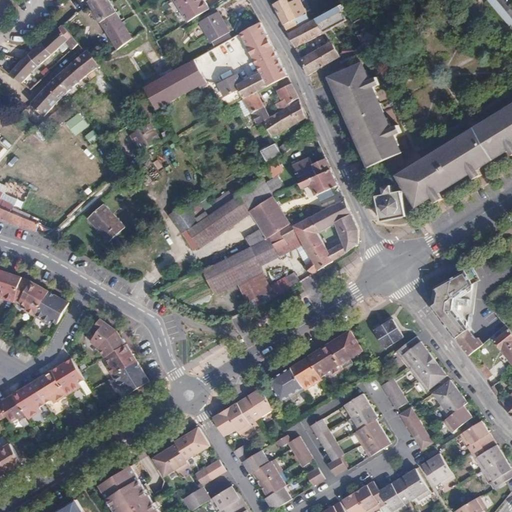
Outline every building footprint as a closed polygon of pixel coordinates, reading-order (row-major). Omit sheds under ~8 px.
[(108,0),(89,0),(88,1),(100,22),(116,12),(108,0)] [(174,0),(188,22),(209,10),(203,0),(174,0)] [(287,0),(281,0),(273,4),(275,8),(288,2),(287,0)] [(511,17),(496,0),(487,0),(511,28),(511,17)] [(288,2),(275,8),(280,21),(287,34),(298,28),(294,19),(296,18),(288,2)] [(315,18),(324,31),(346,20),(340,9),(343,8),(340,3),(315,18)] [(352,15),(352,17),(355,21),(361,19),(362,21),(366,18),(362,10),(352,15)] [(122,22),(116,12),(100,22),(118,51),(132,39),(122,22)] [(206,21),(199,26),(211,45),(229,33),(217,14),(214,16),(212,13),(204,18),(206,21)] [(298,28),(287,34),(294,48),(324,31),(315,18),(298,28)] [(269,39),(261,22),(241,33),(257,64),(277,54),(269,39)] [(362,46),(360,47),(364,56),(390,41),(386,35),(383,34),(378,37),(370,24),(360,29),(362,32),(357,35),(362,46)] [(77,44),(62,25),(28,55),(37,66),(57,48),(64,42),(68,46),(71,49),(77,44)] [(64,42),(57,48),(61,52),(68,46),(64,42)] [(331,42),(326,44),(334,58),(339,56),(331,42)] [(317,49),(300,59),(308,75),(334,58),(326,44),(322,46),(320,45),(319,45),(318,46),(317,48),(317,49)] [(84,53),(53,80),(30,104),(43,116),(66,92),(88,75),(100,67),(100,66),(87,50),(84,53)] [(288,76),(277,54),(257,64),(261,72),(268,86),(288,76)] [(37,66),(28,55),(23,60),(9,74),(20,83),(29,74),(37,66)] [(194,60),(173,71),(155,81),(146,87),(158,110),(206,83),(194,60)] [(362,71),(359,65),(332,77),(335,84),(332,85),(345,113),(348,112),(351,119),(378,106),(375,100),(378,99),(374,90),(371,91),(370,88),(372,87),(372,88),(379,85),(376,78),(370,81),(365,70),(362,71)] [(241,82),(237,74),(218,84),(225,98),(240,91),(244,99),(248,97),(256,93),(268,86),(261,72),(241,82)] [(38,81),(29,74),(20,83),(30,90),(38,81)] [(299,101),(291,84),(281,88),(286,99),(282,101),(276,103),(280,112),(299,101)] [(286,99),(281,88),(277,90),(282,101),(286,99)] [(248,97),(244,99),(243,99),(250,115),(256,126),(263,122),(270,133),(272,138),(288,129),(277,113),(268,118),(256,93),(248,97)] [(250,115),(243,99),(237,102),(236,103),(243,118),(250,115)] [(307,117),(299,101),(280,112),(277,113),(288,129),(290,128),(293,126),(299,122),(307,117)] [(511,104),(481,125),(485,131),(472,138),(468,132),(399,176),(418,206),(433,197),(437,202),(444,198),(441,193),(450,187),(449,184),(460,176),(462,179),(472,173),(475,178),(482,175),(478,169),(488,163),(486,160),(499,152),(501,156),(510,149),(511,152),(511,104)] [(351,119),(348,120),(351,126),(353,125),(380,113),(383,111),(381,105),(378,106),(351,119)] [(399,154),(396,147),(399,146),(396,139),(394,140),(392,137),(395,136),(401,133),(398,126),(391,128),(386,118),(384,119),(380,113),(353,125),(356,132),(354,133),(367,161),(369,160),(372,167),(377,165),(399,154)] [(263,122),(256,126),(263,138),(270,133),(263,122)] [(141,151),(159,140),(150,124),(131,135),(141,151)] [(314,133),(310,124),(295,135),(299,141),(314,133)] [(485,131),(481,125),(468,132),(472,138),(485,131)] [(160,141),(159,140),(141,151),(141,152),(160,141)] [(282,156),(290,148),(286,142),(278,148),(280,152),(282,156)] [(278,148),(275,144),(261,153),(266,162),(280,152),(278,148)] [(488,163),(501,156),(499,152),(486,160),(488,163)] [(331,170),(326,159),(312,165),(309,159),(296,164),(293,166),(298,178),(301,177),(304,183),(331,170)] [(358,160),(350,164),(354,173),(362,169),(358,160)] [(338,186),(331,170),(304,183),(301,184),(303,189),(311,185),(316,195),(317,195),(332,188),(338,186)] [(273,197),(286,191),(277,177),(273,179),(270,173),(262,178),(273,197)] [(136,190),(126,176),(119,182),(129,195),(136,190)] [(449,184),(450,187),(462,179),(460,176),(449,184)] [(237,195),(247,211),(248,210),(249,212),(273,197),(262,178),(237,195)] [(381,221),(406,216),(401,191),(393,195),(393,192),(391,185),(383,187),(385,194),(377,196),(381,221)] [(213,201),(216,205),(218,208),(237,195),(232,188),(213,201)] [(334,194),(332,188),(317,195),(320,200),(334,194)] [(16,198),(3,193),(0,201),(0,207),(10,212),(16,198)] [(187,229),(197,245),(247,211),(237,195),(218,208),(209,214),(198,221),(197,222),(187,229)] [(260,229),(267,239),(279,231),(290,223),(273,197),(249,212),(260,229)] [(335,223),(352,215),(345,200),(311,217),(320,232),(335,223)] [(127,222),(104,201),(90,216),(104,229),(103,231),(112,239),(127,222)] [(168,213),(170,216),(186,205),(184,202),(168,213)] [(186,205),(170,216),(181,232),(187,229),(197,222),(188,208),(186,205)] [(216,205),(206,211),(209,214),(218,208),(216,205)] [(0,207),(0,219),(26,228),(45,235),(46,234),(52,230),(10,212),(0,207)] [(206,211),(196,218),(198,221),(209,214),(206,211)] [(327,251),(332,261),(339,257),(341,256),(358,243),(359,230),(356,225),(352,215),(335,223),(343,242),(327,251)] [(304,267),(311,275),(332,261),(327,251),(317,233),(320,232),(311,217),(292,226),(294,230),(302,242),(311,258),(304,262),(306,266),(304,267)] [(294,230),(292,226),(291,223),(290,223),(279,231),(282,237),(294,230)] [(187,229),(181,232),(192,248),(197,245),(187,229)] [(246,238),(251,247),(267,239),(260,229),(246,238)] [(295,246),(302,242),(294,230),(282,237),(283,238),(289,250),(295,246)] [(251,247),(250,247),(259,265),(278,256),(271,245),(283,238),(282,237),(279,231),(267,239),(251,247)] [(271,245),(278,256),(289,250),(283,238),(271,245)] [(295,246),(304,262),(311,258),(302,242),(295,246)] [(245,250),(236,254),(257,297),(271,289),(269,286),(259,265),(250,247),(245,250)] [(236,254),(203,270),(211,288),(234,277),(246,302),(250,300),(257,297),(236,254)] [(470,269),(436,287),(432,307),(470,356),(484,344),(479,338),(477,340),(468,328),(470,312),(474,313),(478,284),(470,269)] [(10,273),(3,271),(0,281),(0,297),(15,302),(15,301),(23,277),(10,273)] [(257,297),(261,306),(299,282),(293,273),(269,286),(271,289),(257,297)] [(25,310),(36,316),(50,291),(32,281),(23,277),(15,301),(20,303),(27,307),(25,310)] [(52,320),(58,324),(70,303),(56,295),(50,291),(36,316),(50,324),(52,320)] [(250,300),(255,310),(261,306),(257,297),(250,300)] [(106,357),(126,345),(118,331),(102,319),(101,320),(91,334),(95,337),(91,342),(99,348),(106,358),(106,357)] [(377,329),(371,333),(382,352),(400,340),(389,322),(383,326),(377,329)] [(511,331),(510,329),(495,342),(501,349),(503,348),(505,352),(504,353),(511,362),(511,331)] [(351,331),(329,344),(344,369),(353,363),(351,359),(364,351),(351,331)] [(418,336),(397,352),(410,369),(431,353),(418,336)] [(114,377),(138,362),(130,349),(127,344),(126,345),(106,357),(111,364),(107,366),(114,377)] [(309,356),(310,357),(322,377),(328,374),(331,377),(344,369),(329,344),(309,356)] [(431,353),(410,369),(419,380),(439,364),(431,353)] [(310,357),(292,368),(306,390),(323,379),(322,377),(310,357)] [(53,371),(69,396),(88,384),(85,379),(81,372),(73,359),(53,371)] [(130,394),(150,381),(142,368),(138,362),(114,377),(122,390),(126,388),(130,394)] [(439,364),(419,380),(428,391),(448,376),(439,364)] [(306,390),(292,368),(292,367),(270,381),(271,383),(284,404),(292,399),(297,395),(306,390)] [(69,396),(53,371),(33,383),(49,408),(69,396)] [(390,397),(402,390),(394,378),(383,386),(390,397)] [(434,393),(443,405),(460,391),(451,380),(434,393)] [(49,408),(33,383),(14,395),(26,415),(29,420),(49,408)] [(257,421),(275,409),(262,388),(244,399),(257,421)] [(409,402),(402,390),(390,397),(397,409),(409,402)] [(439,407),(448,419),(465,406),(469,403),(460,391),(443,405),(439,407)] [(346,405),(353,417),(372,406),(364,394),(346,405)] [(511,394),(501,403),(508,413),(508,414),(511,417),(511,394)] [(26,415),(14,395),(0,403),(0,404),(7,415),(12,423),(26,415)] [(251,424),(257,421),(244,399),(226,410),(238,429),(241,435),(253,427),(251,424)] [(372,406),(353,417),(350,419),(357,432),(377,419),(379,418),(372,406)] [(465,406),(448,419),(444,422),(453,433),(473,417),(465,406)] [(401,414),(408,426),(419,419),(412,408),(401,414)] [(226,437),(238,429),(226,410),(214,418),(226,437)] [(319,438),(330,431),(323,419),(312,426),(319,438)] [(377,419),(357,432),(355,433),(363,445),(385,431),(377,419)] [(408,426),(415,438),(427,431),(419,419),(408,426)] [(461,435),(472,453),(494,439),(483,421),(461,435)] [(212,446),(200,428),(188,435),(199,454),(212,446)] [(338,443),(330,431),(319,438),(326,450),(338,443)] [(385,431),(363,445),(370,457),(392,444),(385,431)] [(427,431),(415,438),(423,450),(434,443),(427,431)] [(199,454),(188,435),(176,442),(178,445),(187,461),(199,454)] [(296,455),(308,448),(300,436),(292,441),(288,435),(277,442),(281,448),(289,443),(292,449),(296,455)] [(472,453),(483,471),(505,457),(494,439),(472,453)] [(345,454),(338,443),(326,450),(334,461),(341,457),(345,454)] [(11,444),(0,450),(0,455),(9,471),(14,468),(18,466),(23,463),(12,446),(11,444)] [(246,444),(235,451),(242,463),(244,462),(253,456),(246,444)] [(178,445),(165,452),(177,470),(178,473),(191,466),(187,461),(178,445)] [(315,460),(308,448),(296,455),(300,461),(304,468),(315,460)] [(253,456),(244,462),(252,474),(254,473),(270,462),(263,450),(253,456)] [(165,452),(154,459),(165,478),(177,470),(165,452)] [(441,453),(423,465),(436,486),(442,482),(444,486),(456,478),(450,467),(441,453)] [(0,455),(0,476),(4,475),(9,471),(0,455)] [(348,469),(341,457),(334,461),(329,464),(336,476),(348,469)] [(511,467),(505,457),(483,471),(495,489),(506,482),(511,478),(511,467)] [(270,462),(254,473),(261,485),(283,471),(276,459),(270,462)] [(215,479),(227,471),(221,461),(208,468),(215,479)] [(132,466),(101,486),(116,511),(160,511),(155,503),(151,497),(145,487),(132,466)] [(307,475),(314,486),(326,479),(319,467),(307,475)] [(204,486),(215,479),(208,468),(198,475),(204,486)] [(417,469),(399,480),(412,501),(417,497),(419,501),(432,493),(417,469)] [(283,471),(261,485),(269,497),(286,487),(291,483),(283,471)] [(399,480),(380,491),(388,503),(393,511),(400,511),(408,508),(406,504),(412,501),(399,480)] [(373,511),(388,503),(380,491),(374,481),(356,493),(368,511),(373,511)] [(234,486),(212,500),(219,511),(231,511),(244,504),(237,493),(234,486)] [(188,505),(209,493),(205,487),(191,495),(185,499),(188,505)] [(293,499),(286,487),(269,497),(267,498),(274,511),(293,499)] [(239,492),(237,493),(244,504),(246,503),(239,492)] [(212,500),(209,493),(188,505),(192,511),(212,500)] [(368,511),(356,493),(344,500),(351,511),(368,511)] [(483,511),(488,509),(480,497),(471,502),(456,511),(483,511)] [(84,511),(77,500),(57,511),(84,511)] [(346,511),(341,502),(324,511),(346,511)]
